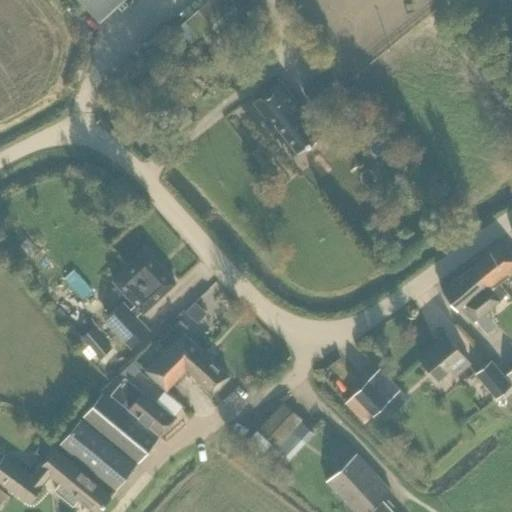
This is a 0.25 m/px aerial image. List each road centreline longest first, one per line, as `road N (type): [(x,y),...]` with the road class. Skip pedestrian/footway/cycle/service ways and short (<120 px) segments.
road 1 (unclassified): [(307,330),(251,297),(111,149),(80,137),(46,140),(0,160)]
road 2 (unclassified): [(511,219),(370,319),(335,332),(307,330)]
road 3 (residential): [(307,330),(301,367),(315,404),(416,501)]
